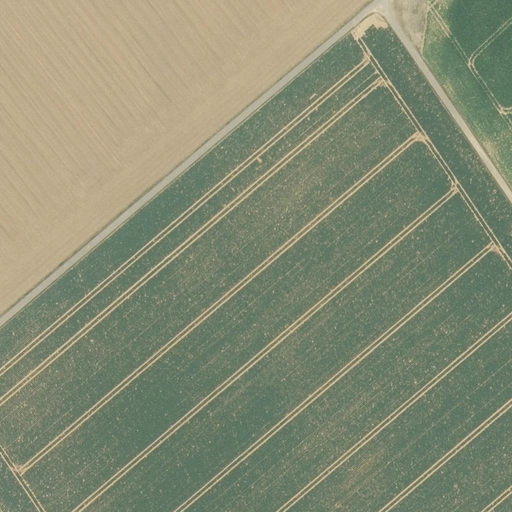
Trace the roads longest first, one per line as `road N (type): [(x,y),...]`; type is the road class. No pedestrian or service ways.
road 1 (track): [(376,0),(0,312)]
road 2 (track): [(376,0),(511,201)]
